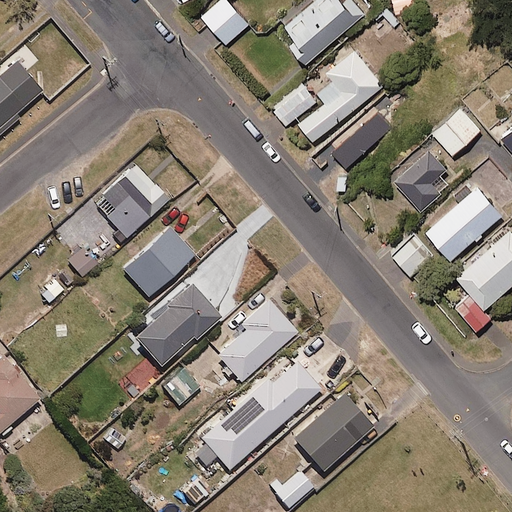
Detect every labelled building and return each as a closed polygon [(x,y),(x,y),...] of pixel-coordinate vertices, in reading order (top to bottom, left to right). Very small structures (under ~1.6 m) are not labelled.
[(250,25),(228,0),(221,0),(203,16),(227,44),(250,25)] [(350,0),(346,4),(341,0),(318,0),(286,27),(298,41),(290,47),(306,65),(365,14),(352,0),(350,0)] [(385,86),(356,51),(328,74),(335,83),(320,95),(326,103),(300,125),(314,143),(385,86)] [(0,78),(0,135),(20,118),(17,115),(42,93),(17,64),(0,78)] [(318,102),(303,83),(272,106),(287,125),(318,102)] [(482,131),(462,109),(434,134),(455,156),(482,131)] [(511,111),(494,128),(511,148),(511,111)] [(448,169),(425,147),(393,179),(424,210),(450,184),(441,176),(448,169)] [(103,197),(114,210),(107,216),(126,238),(139,227),(169,202),(139,167),(103,197)] [(503,217),(478,189),(428,233),(453,261),(503,217)] [(195,257),(169,228),(123,270),(149,299),(195,257)] [(511,287),(511,231),(459,279),(472,294),(457,307),(478,332),(492,319),(485,311),(511,287)] [(434,256),(416,235),(393,256),(411,276),(434,256)] [(221,320),(191,285),(166,306),(169,310),(135,340),(160,369),(194,339),(197,342),(221,320)] [(298,334),(269,303),(243,327),(247,332),(220,357),(244,383),(298,334)] [(0,435),(39,400),(4,361),(0,364),(0,435)] [(321,390),(297,363),(272,386),(269,382),(202,442),(229,472),(321,390)] [(200,389),(183,369),(162,387),(179,407),(200,389)] [(107,404),(93,388),(78,401),(92,416),(107,404)] [(372,430),(343,398),(295,441),(323,473),(372,430)] [(127,439),(110,426),(100,439),(117,452),(127,439)] [(314,488),(299,471),(275,493),(290,510),(314,488)]
